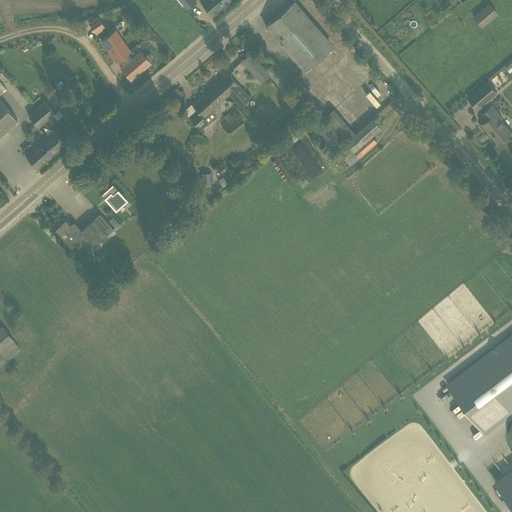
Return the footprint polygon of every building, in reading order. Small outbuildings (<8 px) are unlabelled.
[(178,0),(187,10),(197,1),(195,0),(178,0)] [(202,0),(201,1),(212,15),(229,0),(202,0)] [(332,47),(293,2),(265,26),(305,71),(332,47)] [(473,17),(481,27),(498,13),(489,3),(473,17)] [(87,22),(95,34),(105,28),(97,16),(87,22)] [(118,61),(127,54),(131,51),(116,30),(101,40),(116,61),(117,60),(118,61)] [(132,59),(127,54),(118,61),(122,66),(120,68),(130,80),(150,63),(149,62),(151,61),(152,60),(152,58),(152,56),(150,55),(149,55),(147,55),(146,55),(145,57),(141,52),(140,52),(132,59)] [(242,60),(251,71),(254,74),(262,67),(249,53),(242,60)] [(228,73),(212,88),(223,100),(229,94),(240,106),(250,98),(238,85),(239,85),(228,73)] [(497,93),(487,81),(468,97),(478,109),(497,93)] [(217,112),(214,109),(220,103),(220,102),(223,100),(212,88),(192,106),(196,110),(189,117),(200,129),(208,122),(209,124),(216,117),(217,112)] [(0,134),(1,134),(17,119),(16,118),(0,99),(0,134)] [(38,127),(54,113),(58,110),(54,105),(50,108),(44,102),(28,116),(38,127)] [(492,106),(482,114),(488,120),(482,125),(488,132),(489,131),(498,142),(511,132),(500,120),(502,119),(492,106)] [(334,151),(345,142),(327,121),(313,133),(315,135),(327,149),(329,148),(333,152),(334,151)] [(367,125),(356,134),(335,153),(347,167),(377,142),(372,136),(374,134),(367,125)] [(287,148),(306,131),(301,126),(282,142),(287,148)] [(37,167),(51,154),(65,142),(55,130),(47,137),(43,132),(22,151),(37,167)] [(317,171),(307,142),(285,150),(296,179),(317,171)] [(210,176),(201,177),(198,178),(198,185),(203,184),(203,188),(211,187),(210,184),(210,176)] [(100,194),(114,210),(125,200),(111,185),(100,194)] [(77,232),(66,220),(55,230),(71,248),(75,245),(78,248),(89,239),(95,245),(113,228),(100,213),(82,230),(81,229),(77,232)] [(124,250),(116,256),(121,262),(129,256),(124,250)] [(106,269),(98,276),(103,283),(112,275),(107,270),(106,269)] [(0,366),(21,349),(2,326),(0,327),(0,366)] [(511,337),(449,386),(482,431),(511,408),(511,337)] [(502,472),(511,464),(511,452),(510,449),(494,462),(502,472)] [(511,468),(495,481),(511,503),(511,468)] [(489,487),(497,499),(501,496),(493,484),(489,487)] [(489,487),(485,490),(492,502),(496,500),(489,487)]
